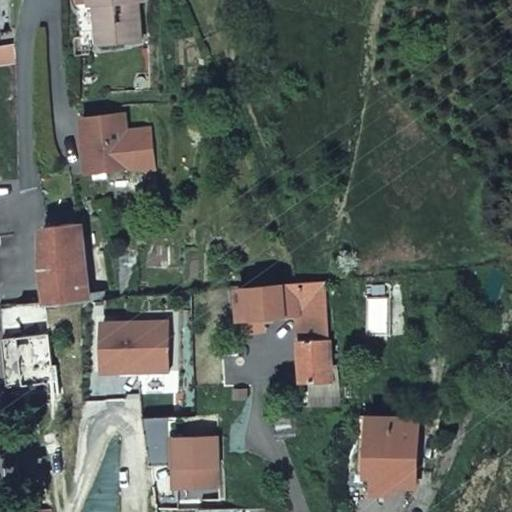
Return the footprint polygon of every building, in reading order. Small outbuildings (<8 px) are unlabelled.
[(87,6),(86,0),(77,0),(79,46),(94,45),(93,5),(87,6)] [(86,0),(87,6),(93,5),(94,45),(135,44),(134,5),(139,5),(139,0),(86,0)] [(0,46),(0,64),(12,62),(16,45),(0,46)] [(138,171),(131,116),(88,121),(95,176),(138,171)] [(51,304),(87,301),(87,225),(46,227),(48,267),(51,304)] [(122,298),(137,297),(135,272),(121,273),(122,298)] [(286,284),(288,314),(299,313),(302,383),(310,383),(331,382),(330,365),(326,281),(286,284)] [(286,284),(239,288),(241,318),(288,314),(286,284)] [(310,408),(338,408),(336,365),(330,365),(331,382),(310,383),(310,408)] [(297,437),(296,408),(266,407),(275,442),(297,437)] [(371,417),(370,428),(368,476),(375,476),(375,492),(393,493),(393,486),(415,487),(418,419),(371,417)]
